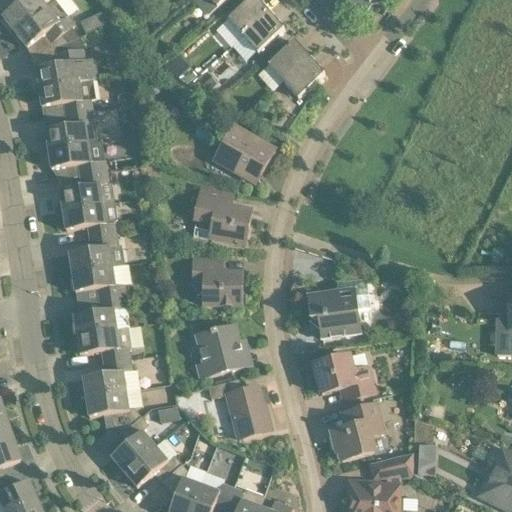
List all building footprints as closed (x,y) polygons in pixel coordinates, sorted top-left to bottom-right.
[(52,0),(15,0),(21,7),(3,20),(15,36),(56,5),(52,0)] [(197,0),(194,3),(209,20),(231,0),(197,0)] [(244,40),(270,17),(255,0),(229,24),(244,40)] [(383,0),(351,0),(349,5),(366,16),(372,5),(376,8),(380,2),(381,3),(383,0)] [(55,52),(81,42),(72,32),(76,29),(56,5),(15,36),(28,52),(45,39),(52,48),(55,52)] [(124,21),(130,16),(124,9),(118,14),(124,21)] [(113,26),(108,14),(102,16),(99,24),(101,30),(113,26)] [(270,17),(244,40),(259,57),(285,34),(270,17)] [(81,42),(55,52),(56,54),(59,69),(37,72),(40,92),(79,86),(89,85),(98,83),(96,62),(85,64),(84,54),(83,54),(81,42)] [(284,86),(310,63),(295,46),(269,69),(284,86)] [(162,73),(187,89),(198,79),(179,58),(162,73)] [(310,63),(284,86),(299,103),(325,79),(310,63)] [(217,86),(207,75),(198,83),(207,94),(217,86)] [(160,93),(152,81),(143,88),(151,99),(160,93)] [(81,97),(79,86),(40,92),(43,112),(65,109),(66,120),(93,116),(93,107),(92,104),(82,105),(81,97)] [(132,109),(130,97),(124,98),(119,105),(120,111),(132,109)] [(46,134),(49,154),(89,148),(97,147),(94,127),(95,127),(93,116),(66,120),(68,131),(46,134)] [(275,155),(233,130),(214,163),(256,188),(275,155)] [(106,165),(92,168),(89,148),(49,154),(52,174),(79,170),(81,181),(108,176),(106,165)] [(110,188),(108,176),(81,181),(83,192),(61,195),(64,215),(103,209),(100,189),(110,188)] [(234,201),(200,194),(194,226),(196,226),(194,239),(245,250),(252,216),(232,212),(234,201)] [(89,232),(90,243),(118,238),(116,227),(114,227),(106,229),(103,209),(64,215),(67,235),(89,232)] [(73,277),(112,271),(109,251),(119,250),(118,238),(90,243),(92,254),(70,257),(73,277)] [(223,265),(194,264),(193,291),(204,291),(203,310),(242,310),(243,278),(223,278),(223,265)] [(98,294),(100,305),(127,300),(125,289),(115,290),(112,271),(73,277),(76,297),(98,294)] [(338,286),(339,297),(318,299),(319,306),(310,307),(312,326),(320,325),(322,342),(361,337),(358,313),(370,311),(367,282),(338,286)] [(77,340),(118,334),(115,314),(129,312),(127,300),(100,305),(101,316),(74,320),(77,340)] [(240,347),(236,331),(196,341),(202,368),(196,369),(200,383),(253,369),(247,345),(240,347)] [(103,356),(104,367),(132,363),(127,332),(118,334),(77,340),(80,360),(103,356)] [(356,374),(352,360),(315,369),(322,398),(351,391),(354,403),(378,397),(371,370),(356,374)] [(133,375),(132,363),(104,367),(106,379),(84,382),(87,402),(126,396),(123,376),(133,375)] [(216,389),(209,391),(211,403),(225,399),(237,444),(272,435),(268,418),(265,418),(258,391),(242,395),(239,383),(216,389)] [(113,429),(121,438),(142,422),(133,411),(128,412),(126,396),(87,402),(90,422),(112,418),(113,429)] [(387,439),(379,408),(351,416),(354,430),(332,436),(337,457),(340,456),(342,465),(377,456),(374,442),(387,439)] [(178,410),(158,414),(161,427),(180,424),(178,410)] [(125,477),(156,450),(143,435),(149,430),(142,422),(121,438),(129,447),(112,461),(125,477)] [(0,448),(12,445),(5,424),(0,425),(0,448)] [(0,484),(3,483),(0,473),(0,472),(19,466),(12,445),(0,448),(0,484)] [(169,465),(156,450),(125,477),(138,492),(155,478),(162,486),(182,469),(174,460),(169,465)] [(511,511),(511,459),(503,455),(481,500),(505,511),(511,511)] [(179,456),(177,457),(175,459),(183,468),(191,461),(187,457),(179,456)] [(413,458),(389,464),(370,469),(374,483),(388,483),(388,489),(350,488),(349,511),(402,511),(402,502),(402,482),(412,483),(413,458)] [(193,511),(202,489),(186,483),(188,476),(182,469),(162,486),(172,498),(177,500),(171,511),(193,511)] [(436,472),(419,471),(419,479),(436,480),(436,472)] [(276,473),(273,481),(278,483),(282,481),(284,475),(276,473)] [(0,511),(20,511),(35,505),(26,485),(7,494),(3,483),(0,484),(0,511)] [(226,511),(234,491),(223,487),(220,496),(202,489),(193,511),(226,511)] [(260,511),(261,511),(259,510),(263,500),(246,493),(245,495),(234,491),(226,511),(260,511)]
